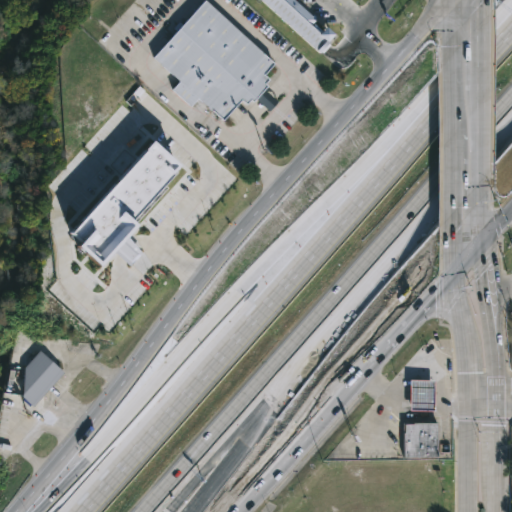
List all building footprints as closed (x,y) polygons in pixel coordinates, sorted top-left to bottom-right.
[(318,53),(260,0),(294,0),(314,18),(313,20),(314,20),(311,23),(319,30),(322,28),(330,35),(326,40),(328,42),(318,53)] [(150,59),(200,2),(270,62),(259,75),(267,82),(253,97),(253,96),(244,106),(238,100),(220,121),(195,99),(187,107),(169,91),(176,82),(150,59)] [(70,234),(79,242),(75,247),(97,266),(111,251),(130,267),(142,253),(122,235),(180,168),(150,142),(70,234)] [(43,339),(29,354),(24,381),(38,393),(68,362),(43,339)] [(431,381),(431,411),(407,411),(407,381),(431,381)] [(434,459),(402,459),(402,424),(434,424),(434,459)]
